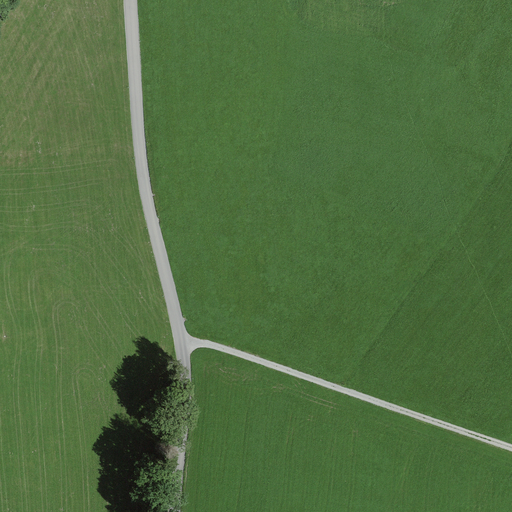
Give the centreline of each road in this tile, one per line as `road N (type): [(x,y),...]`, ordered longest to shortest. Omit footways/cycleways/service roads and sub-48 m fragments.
road 1 (unclassified): [(132,0),(140,150),(183,342),(176,511)]
road 2 (track): [(183,342),(511,447)]
